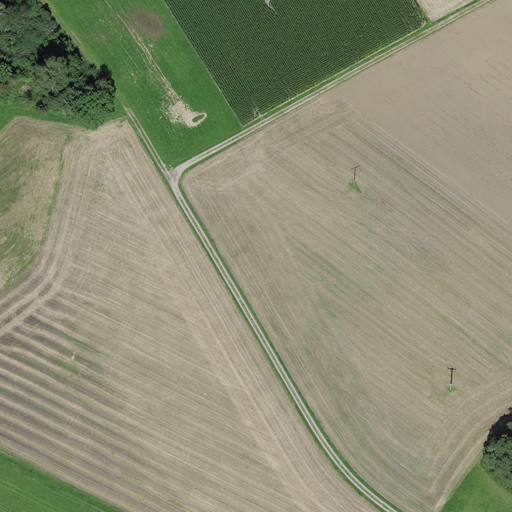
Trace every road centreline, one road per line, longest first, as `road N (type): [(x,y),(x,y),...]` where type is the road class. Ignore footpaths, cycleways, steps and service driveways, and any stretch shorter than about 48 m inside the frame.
road 1 (track): [(395,511),(331,451),(124,102),(44,0)]
road 2 (track): [(167,174),(482,0)]
